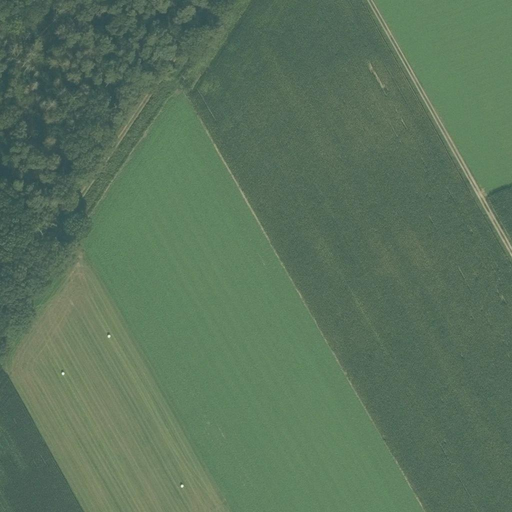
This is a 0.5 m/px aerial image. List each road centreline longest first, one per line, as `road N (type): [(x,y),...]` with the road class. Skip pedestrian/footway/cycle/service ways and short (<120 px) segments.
road 1 (track): [(0,320),(217,0)]
road 2 (track): [(511,254),(367,0)]
